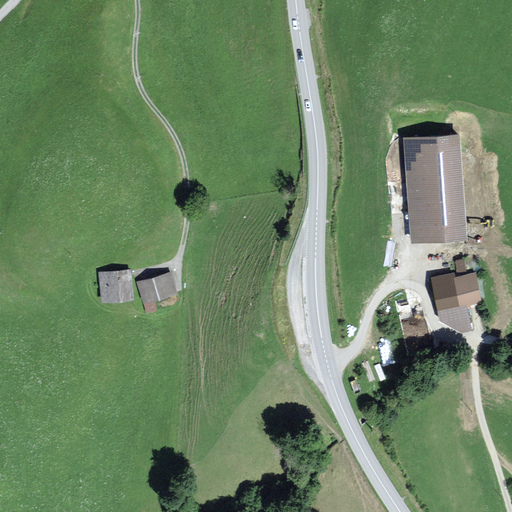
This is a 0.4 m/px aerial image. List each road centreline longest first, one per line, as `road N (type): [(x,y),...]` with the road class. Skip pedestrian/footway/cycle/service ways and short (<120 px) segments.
road 1 (secondary): [(296,0),(317,145),(315,272),(328,364)]
road 2 (track): [(176,265),(186,175),(173,134),(138,79),(136,0)]
road 3 (unclassified): [(328,364),(353,349),(374,305),(397,284),(424,293),(440,329),(476,340)]
road 4 (unclassified): [(476,340),(482,417),(511,506)]
road 5 (secondary): [(328,364),(352,430),(400,511)]
